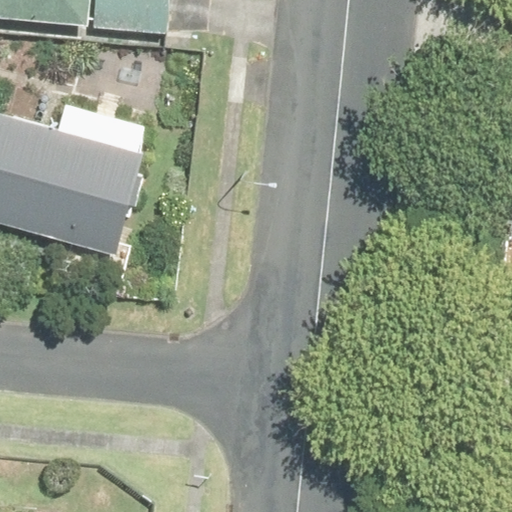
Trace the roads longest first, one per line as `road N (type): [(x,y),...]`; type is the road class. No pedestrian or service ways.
road 1 (residential): [(345,0),(303,386)]
road 2 (residential): [(0,361),(303,386)]
road 3 (residential): [(303,386),(291,511)]
